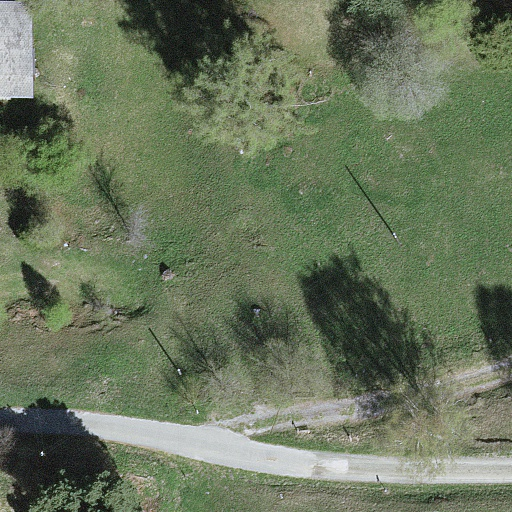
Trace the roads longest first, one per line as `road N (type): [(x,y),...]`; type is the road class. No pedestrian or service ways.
road 1 (track): [(0,420),(19,417),(239,459),(511,474)]
road 2 (track): [(170,446),(257,419),(419,399),(511,360)]
